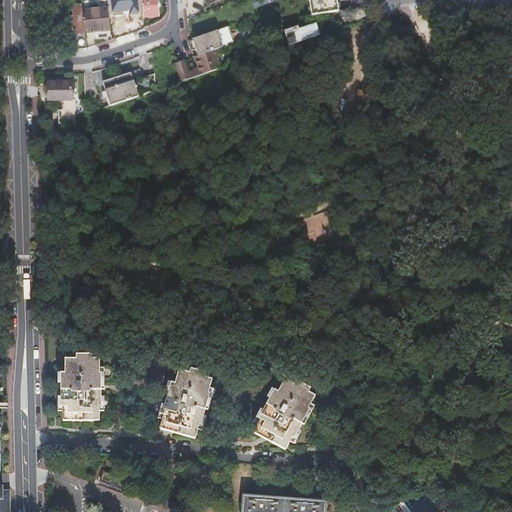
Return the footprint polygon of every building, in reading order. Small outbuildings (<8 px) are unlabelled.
[(122,0),(107,0),(108,9),(109,19),(124,18),(122,0)] [(157,0),(141,0),(143,15),(143,18),(159,16),(157,0)] [(337,0),(309,0),(312,16),(339,11),(337,0)] [(75,29),(77,49),(84,48),(81,4),(72,5),(73,22),(70,22),(71,29),(75,29)] [(109,19),(108,9),(83,11),(85,32),(110,30),(109,19)] [(136,31),(144,28),(143,18),(143,15),(135,16),(136,31)] [(289,46),(320,36),(316,24),(299,29),(298,26),(284,31),(289,46)] [(205,35),(189,41),(192,50),(197,48),(199,55),(211,52),(205,35)] [(182,82),(222,69),(215,50),(211,52),(199,55),(195,57),(198,67),(189,71),(185,60),(183,61),(176,63),(182,82)] [(106,83),(114,107),(158,92),(157,74),(144,79),(140,71),(106,83)] [(50,102),(73,102),(73,85),(50,84),(50,102)] [(99,360),(93,360),(93,356),(77,356),(77,360),(66,361),(67,375),(62,375),(63,409),(64,410),(65,422),(99,422),(99,408),(101,407),(101,375),(99,375),(99,360)] [(205,373),(190,369),(189,374),(179,371),(176,384),(171,383),(162,416),(165,417),(163,423),(197,433),(199,426),(202,427),(211,394),(208,393),(212,380),(204,378),(205,373)] [(308,392),(294,385),(292,388),(284,385),(279,394),(274,392),(258,420),(262,422),(259,427),(290,444),(293,439),(295,440),(311,412),(309,411),(314,401),(306,396),(308,392)] [(0,511),(9,511),(10,490),(3,490),(3,486),(0,486),(0,473),(0,474),(0,462),(0,511)] [(430,503),(437,498),(426,483),(420,488),(430,503)] [(243,511),(327,511),(328,502),(244,497),(243,511)]
